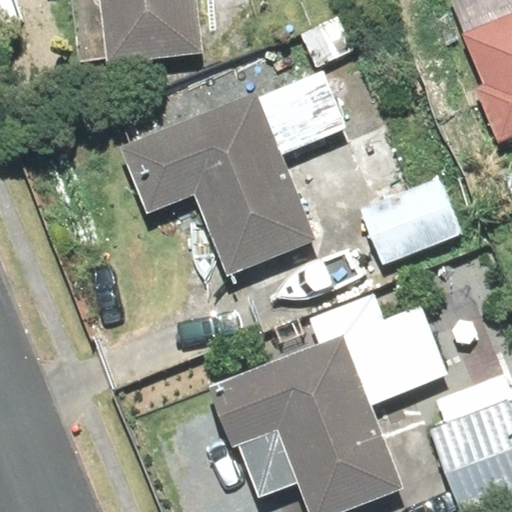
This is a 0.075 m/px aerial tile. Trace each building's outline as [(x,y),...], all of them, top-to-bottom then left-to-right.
[(218,54),(211,0),(115,0),(123,65),(218,54)] [(511,16),(461,38),(507,144),(511,142),(511,16)] [(331,241),(272,92),(132,147),(159,215),(208,196),(240,277),(331,241)] [(449,181),(371,214),(395,270),(472,238),(449,181)] [(356,511),(417,489),(359,337),(221,390),(244,450),(292,431),(322,511),(356,511)] [(511,400),(440,431),(472,507),(511,489),(511,400)]
